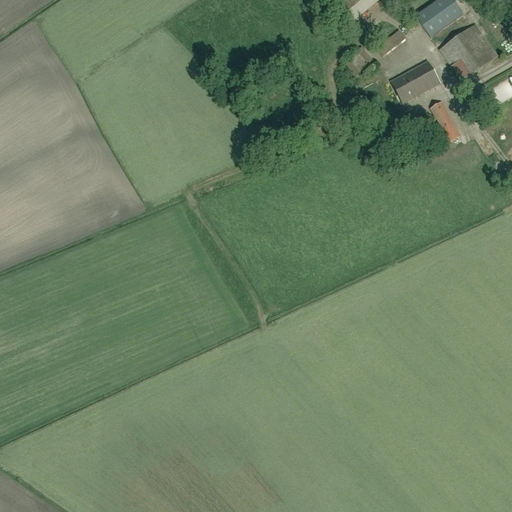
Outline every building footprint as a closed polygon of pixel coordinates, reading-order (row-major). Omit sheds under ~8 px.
[(341,0),(333,7),(341,18),(364,0),(341,0)] [(378,0),(392,18),(402,11),(393,0),(378,0)] [(444,0),(416,17),(427,37),(459,17),(448,0),(444,0)] [(491,46),(480,29),(440,55),(450,71),(464,62),(473,76),(495,62),(486,49),(491,46)] [(378,47),(385,59),(404,47),(396,35),(378,47)] [(348,60),(361,79),(378,68),(366,49),(348,60)] [(390,84),(402,106),(440,85),(428,63),(390,84)] [(511,82),(492,92),(498,106),(511,100),(511,82)] [(448,146),(460,139),(440,104),(428,111),(448,146)] [(426,128),(421,118),(408,125),(413,135),(426,128)]
